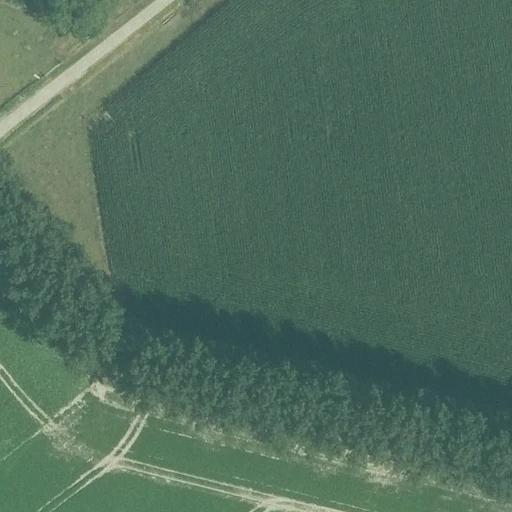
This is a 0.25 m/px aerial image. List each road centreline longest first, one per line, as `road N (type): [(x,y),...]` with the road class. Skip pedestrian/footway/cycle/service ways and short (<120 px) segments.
road 1 (track): [(0,248),(78,346),(128,383),(511,479)]
road 2 (unclassified): [(0,128),(167,0)]
